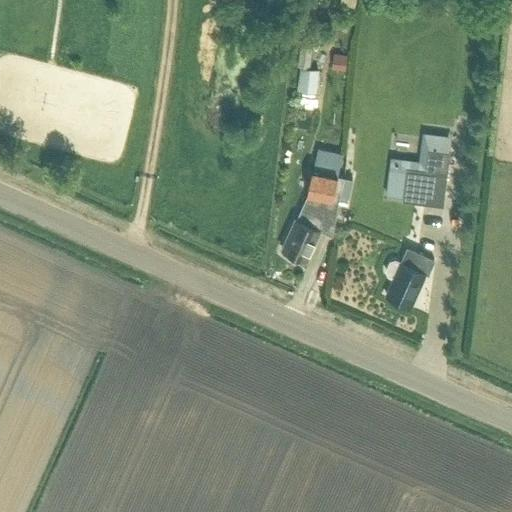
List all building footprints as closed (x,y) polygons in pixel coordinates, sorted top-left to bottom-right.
[(443,0),(443,9),(473,13),(475,0),(443,0)] [(298,90),(317,93),(320,68),(311,67),(301,66),(298,90)] [(320,229),(334,236),(339,197),(348,198),(351,179),(337,175),(342,152),(318,149),(315,169),(313,169),(308,196),(307,196),(298,219),(284,248),(292,252),(291,254),(302,259),(303,257),(306,259),(320,229)] [(443,205),(450,152),(429,150),(426,170),(407,167),(402,200),(443,205)] [(382,151),(378,188),(396,190),(399,153),(382,151)] [(428,274),(435,259),(408,247),(401,262),(392,258),(388,260),(384,270),(385,274),(393,278),(386,294),(411,306),(426,273),(428,274)]
